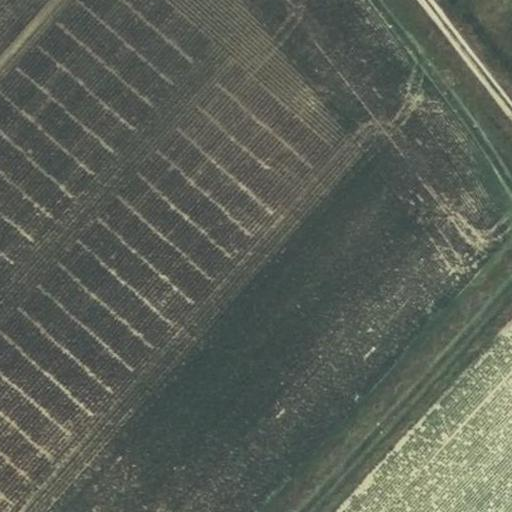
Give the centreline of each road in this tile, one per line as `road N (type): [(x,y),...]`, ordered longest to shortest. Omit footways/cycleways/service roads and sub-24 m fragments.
road 1 (track): [(511,279),(309,511)]
road 2 (unclassified): [(435,0),(511,94)]
